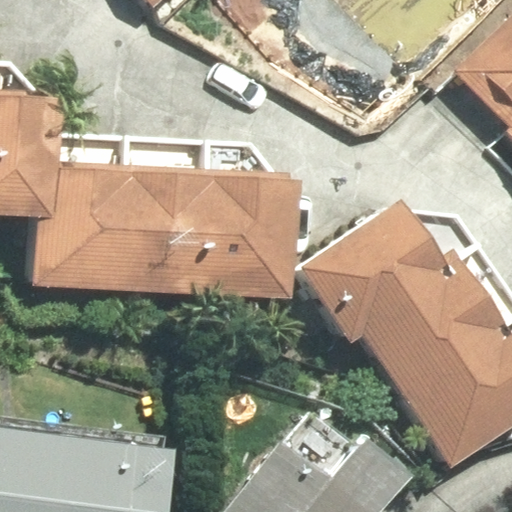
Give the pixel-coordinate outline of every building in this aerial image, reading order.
[(511,15),(450,77),(503,131),(484,150),(511,178),(511,15)] [(0,215),(37,218),(42,137),(44,105),(37,105),(4,68),(0,67),(0,215)] [(110,292),(119,141),(42,137),(37,218),(33,287),(110,292)] [(198,145),(119,141),(110,292),(189,297),(198,145)] [(245,148),(198,145),(189,297),(282,303),(288,188),(277,187),(245,148)] [(350,332),(472,249),(452,220),(399,216),(393,208),(298,272),(342,337),(350,332)] [(511,307),(472,249),(350,332),(394,396),(511,316),(511,307)] [(511,316),(394,396),(444,469),(511,423),(511,316)] [(221,511),(373,511),(397,482),(302,408),(221,511)] [(159,440),(0,417),(0,511),(156,511),(165,456),(157,454),(159,440)]
